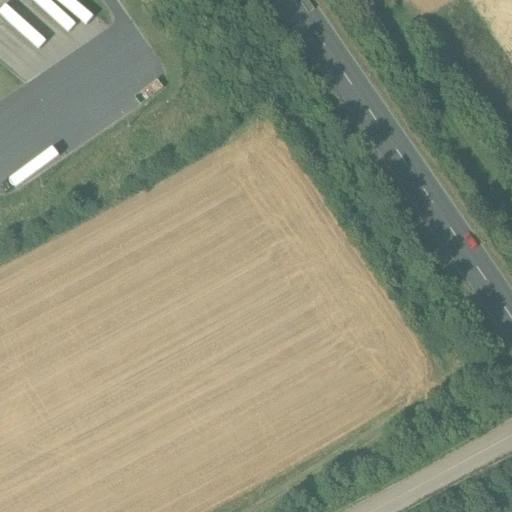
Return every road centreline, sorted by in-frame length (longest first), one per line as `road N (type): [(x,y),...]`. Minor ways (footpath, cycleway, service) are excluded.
road 1 (primary): [(511,313),(297,0)]
road 2 (track): [(511,217),(360,0)]
road 3 (track): [(511,438),(377,511)]
